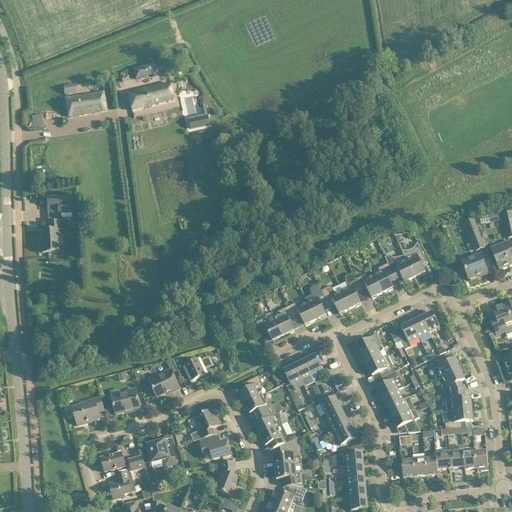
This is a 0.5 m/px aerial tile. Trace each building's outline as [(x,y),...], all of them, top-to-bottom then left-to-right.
[(153,72),(156,71),(154,63),(132,69),(135,80),(153,74),(153,72)] [(127,94),(131,111),(173,101),(169,84),(127,94)] [(75,85),(63,87),(64,95),(76,94),(75,85)] [(106,111),(103,93),(65,99),(68,118),(106,111)] [(31,115),(32,128),(42,126),(40,114),(31,115)] [(207,117),(188,121),(190,129),(209,125),(207,117)] [(46,198),(47,208),(57,208),(58,214),(72,213),(71,197),(46,198)] [(463,224),(467,234),(469,234),(476,252),(484,248),(474,220),(463,224)] [(57,231),(59,231),(58,222),(48,222),(48,231),(41,231),(42,254),(58,253),(57,231)] [(511,260),(511,259),(511,258),(511,247),(510,242),(491,249),(499,270),(511,265),(511,260)] [(415,278),(420,276),(421,276),(425,274),(425,273),(426,273),(423,268),(428,265),(418,243),(413,249),(409,252),(402,251),(404,257),(405,256),(407,261),(406,261),(415,278)] [(415,278),(406,261),(407,261),(405,256),(404,257),(393,258),(390,255),(385,258),(388,265),(396,281),(401,278),(404,284),(405,283),(405,284),(410,282),(409,281),(415,278)] [(462,263),(469,280),(481,276),(481,277),(488,275),(481,255),(462,263)] [(393,289),(391,283),(396,281),(388,265),(379,269),(379,270),(380,274),(374,277),(382,294),(388,291),(388,292),(393,290),(392,289),(393,289)] [(347,290),(342,293),(350,310),(356,307),(356,308),(360,306),(360,305),(361,305),(356,295),(361,292),(356,281),(353,274),(345,277),(346,285),(347,286),(347,290)] [(365,276),(356,281),(361,292),(367,289),(372,299),(373,300),(377,297),(382,294),(374,277),(369,280),(366,277),(365,276)] [(313,301),(307,304),(316,321),(321,318),(321,319),(326,317),(326,316),(322,306),(327,303),(318,285),(310,289),(312,297),(313,301)] [(318,285),(327,303),(332,301),(339,315),(340,315),(345,313),(344,313),(350,310),(342,293),(336,295),(331,288),(331,287),(321,292),(318,285)] [(298,303),(289,308),(295,319),(300,316),(305,326),(306,326),(306,327),(310,325),(310,324),(316,321),(307,304),(302,307),(299,304),(298,303)] [(511,322),(506,305),(492,311),(495,317),(489,319),(495,334),(489,336),(490,339),(505,333),(507,336),(511,334),(511,322)] [(282,310),(273,315),(272,315),(283,337),(289,334),(289,335),(294,333),(293,332),(294,332),(289,322),(295,319),(289,308),(283,311),(282,310)] [(272,315),(273,315),(272,313),(266,315),(265,319),(256,324),(262,335),(267,332),(272,342),(273,342),(274,343),(278,340),(283,337),(272,315)] [(426,317),(422,318),(429,334),(440,328),(433,313),(430,315),(429,314),(425,316),(426,317)] [(415,322),(412,323),(419,339),(429,334),(422,318),(419,320),(419,319),(415,321),(415,322)] [(405,336),(399,338),(404,348),(405,350),(411,347),(409,344),(419,339),(412,323),(409,325),(409,324),(405,326),(405,327),(401,328),(405,336)] [(392,337),(393,341),(399,338),(396,332),(390,335),(392,337)] [(377,349),(377,348),(382,346),(377,336),(357,346),(358,348),(358,349),(360,353),(362,356),(377,349)] [(393,341),(398,351),(401,350),(404,348),(399,338),(393,341)] [(381,356),(383,349),(382,346),(377,348),(377,349),(362,356),(363,359),(365,363),(367,366),(382,359),(382,358),(381,356)] [(511,356),(503,360),(507,371),(511,369),(511,350),(510,351),(511,354),(511,356)] [(315,356),(305,362),(312,376),(322,371),(315,356)] [(396,372),(388,356),(382,358),(382,359),(367,366),(368,369),(370,373),(372,377),(380,374),(382,379),(396,372)] [(182,358),(172,361),(182,379),(188,376),(191,384),(200,379),(201,382),(210,379),(208,375),(205,369),(212,367),(208,359),(201,362),(200,359),(186,366),(182,358)] [(440,373),(442,378),(460,370),(457,365),(458,364),(455,360),(454,359),(444,364),(442,359),(430,364),(435,374),(440,373)] [(305,362),(294,367),(301,381),(312,376),(305,362)] [(301,381),(294,367),(284,372),(291,386),(301,381)] [(441,387),(446,396),(458,392),(455,386),(465,381),(465,380),(463,375),(462,376),(460,370),(442,378),(445,384),(442,387),(441,387)] [(150,383),(157,399),(169,393),(170,394),(180,389),(171,371),(166,374),(166,375),(150,383)] [(381,395),(383,398),(398,391),(393,380),(399,377),(396,372),(382,379),(385,384),(378,388),(379,391),(378,391),(380,395),(381,395)] [(242,399),(245,404),(262,396),(259,390),(262,387),(263,387),(263,386),(258,377),(247,383),(250,389),(240,393),(240,394),(239,394),(241,399),(242,399)] [(325,386),(318,390),(322,396),(327,394),(328,393),(325,386)] [(127,394),(111,398),(116,416),(130,412),(130,413),(141,410),(135,391),(127,393),(127,394)] [(289,391),(283,394),(288,403),(293,401),(291,396),(289,393),(289,391)] [(386,405),(388,409),(409,398),(409,397),(403,400),(398,391),(383,398),(384,401),(383,401),(385,405),(386,405)] [(446,396),(447,413),(472,410),(471,404),(472,404),(472,399),(471,399),(471,398),(459,400),(458,392),(446,396)] [(297,394),(291,396),(293,401),(299,412),(305,409),(297,394)] [(255,412),(258,418),(281,407),(280,406),(274,409),(269,400),(269,401),(265,401),(262,396),(245,404),(248,410),(247,410),(249,414),(250,414),(250,415),(255,412)] [(321,405),(326,415),(340,408),(335,398),(321,405)] [(391,415),(393,419),(414,408),(409,398),(388,409),(389,411),(388,411),(390,416),(391,415)] [(73,409),(77,427),(87,424),(87,421),(90,421),(91,422),(100,420),(99,413),(104,412),(101,399),(88,403),(88,405),(73,409)] [(258,431),(261,436),(282,426),(279,414),(283,411),(281,407),(258,418),(261,423),(255,426),(256,426),(255,427),(257,431),(258,431)] [(326,415),(331,426),(345,419),(340,408),(326,415)] [(414,408),(393,419),(394,421),(393,422),(395,426),(396,425),(401,435),(419,433),(421,433),(414,421),(419,418),(414,408)] [(200,432),(191,436),(194,443),(217,436),(213,429),(220,426),(217,420),(216,421),(211,411),(204,415),(201,410),(193,414),(195,419),(199,426),(197,427),(200,432)] [(448,431),(461,429),(462,429),(462,423),(473,422),(473,421),(474,421),(473,416),(472,417),(472,410),(447,413),(448,419),(445,420),(445,425),(433,427),(434,432),(442,431),(448,431)] [(331,426),(336,436),(351,429),(345,419),(331,426)] [(279,448),(280,447),(297,439),(294,435),(287,436),(282,426),(261,436),(263,442),(265,447),(266,447),(276,442),(279,448)] [(461,429),(462,435),(467,435),(468,437),(473,437),(473,431),(473,428),(462,429),(461,429)] [(351,429),(336,436),(341,447),(356,439),(351,429)] [(174,436),(176,447),(183,445),(181,434),(174,436)] [(412,446),(411,437),(400,438),(400,447),(412,446)] [(210,453),(213,461),(223,458),(223,460),(232,457),(228,442),(220,444),(218,438),(200,443),(204,455),(210,453)] [(274,457),(275,469),(294,467),(294,460),(299,457),(297,439),(280,447),(281,456),(274,457)] [(179,465),(175,446),(167,448),(165,441),(147,446),(148,449),(146,449),(148,454),(149,453),(152,464),(162,462),(164,469),(179,465)] [(449,462),(452,462),(453,467),(453,470),(454,470),(465,469),(464,454),(464,452),(452,453),(450,453),(448,453),(449,462)] [(487,452),(475,453),(476,470),(481,469),(481,472),(489,471),(488,469),(487,452)] [(346,454),(347,466),(363,464),(362,453),(346,454)] [(452,462),(449,462),(448,453),(436,454),(436,459),(438,471),(449,470),(449,471),(450,471),(450,470),(449,470),(449,468),(453,467),(452,462)] [(465,469),(465,471),(476,470),(475,453),(464,454),(465,469)] [(126,468),(130,467),(132,473),(145,469),(142,458),(129,461),(129,462),(124,463),(122,454),(101,459),(105,474),(126,468)] [(427,477),(425,460),(425,455),(413,457),(414,461),(415,478),(427,477)] [(339,466),(338,456),(328,457),(329,467),(339,466)] [(436,459),(425,460),(427,477),(438,476),(438,471),(436,459)] [(415,478),(414,461),(402,462),(403,479),(415,478)] [(235,489),(234,488),(235,485),(238,486),(241,479),(233,476),(236,469),(235,463),(213,466),(214,471),(213,473),(221,476),(215,491),(232,498),(235,489)] [(347,466),(348,477),(364,476),(363,464),(347,466)] [(294,467),(275,469),(277,481),(284,480),(285,488),(294,488),(303,489),(301,475),(295,473),(294,467)] [(109,485),(114,501),(125,498),(124,496),(132,494),(130,486),(134,485),(131,473),(115,477),(117,483),(109,485)] [(348,477),(349,489),(366,487),(364,476),(348,477)] [(318,490),(323,491),(326,491),(326,486),(326,482),(322,482),(319,485),(318,490)] [(349,489),(350,500),(367,499),(366,487),(349,489)] [(277,491),(272,503),(290,510),(292,505),(298,507),(301,501),(302,502),(307,491),(289,490),(287,495),(277,491)] [(150,491),(143,492),(145,500),(152,498),(150,491)] [(367,499),(350,500),(351,511),(368,510),(367,499)] [(179,511),(180,511),(168,507),(168,508),(160,505),(160,503),(153,503),(153,511),(179,511)] [(230,503),(227,510),(233,511),(238,511),(240,507),(230,503)] [(288,511),(290,510),(272,503),(268,511),(288,511)]
